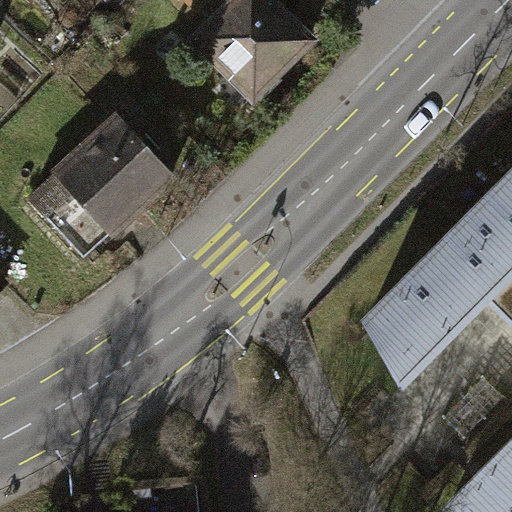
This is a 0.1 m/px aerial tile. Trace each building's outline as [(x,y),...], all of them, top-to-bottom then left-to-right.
[(269,0),(234,0),(196,38),(232,74),(217,89),(236,109),(307,38),(269,0)] [(115,118),(29,196),(84,256),(170,177),(115,118)] [(511,173),(502,183),(511,192),(511,173)] [(437,249),(488,299),(504,315),(511,307),(511,192),(502,183),(437,249)] [(488,299),(437,249),(365,320),(402,380),(488,299)] [(449,511),(511,511),(511,446),(511,445),(447,509),(449,511)]
